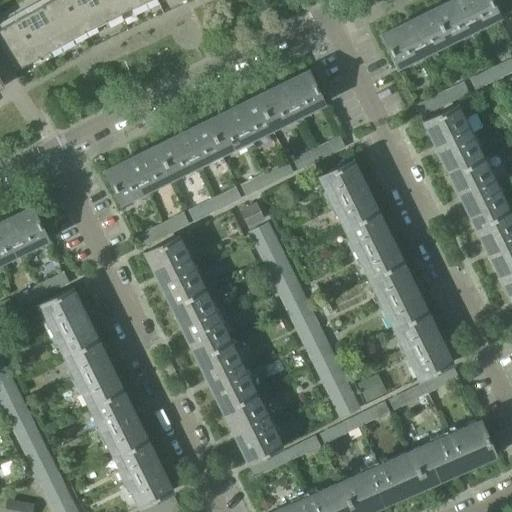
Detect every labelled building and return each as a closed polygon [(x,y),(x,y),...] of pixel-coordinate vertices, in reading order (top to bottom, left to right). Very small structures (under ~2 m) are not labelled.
[(50,0),(35,9),(7,24),(0,28),(0,48),(14,72),(43,55),(57,47),(84,33),(97,26),(120,14),(141,4),(149,0),(50,0)] [(449,0),(431,9),(447,41),(498,16),(490,0),(449,0)] [(447,41),(431,9),(380,34),(396,66),(447,41)] [(511,71),(511,62),(510,58),(501,62),(507,74),(511,71)] [(507,74),(501,62),(493,66),(499,78),(507,74)] [(499,78),(493,66),(485,70),(491,82),(499,78)] [(255,95),(271,128),(322,102),(306,70),(255,95)] [(491,82),(485,70),(477,74),(482,86),(491,82)] [(482,86),(477,74),(468,78),(474,90),(482,86)] [(468,91),(464,82),(455,86),(460,95),(468,91)] [(460,95),(455,86),(447,90),(452,99),(460,95)] [(452,99),(447,90),(439,94),(444,103),(452,99)] [(444,103),(439,94),(431,98),(436,107),(444,103)] [(271,128),(255,95),(205,120),(221,152),(271,128)] [(436,107),(431,98),(423,101),(428,111),(436,107)] [(428,111),(423,101),(416,105),(421,115),(428,111)] [(448,174),(481,158),(455,105),(422,121),(448,174)] [(205,120),(154,145),(170,177),(221,152),(205,120)] [(344,146),(339,136),(331,140),(336,150),(344,146)] [(336,150),(331,140),(323,144),(328,154),(336,150)] [(328,154),(323,144),(316,148),(320,158),(328,154)] [(170,177),(154,145),(103,170),(119,202),(170,177)] [(320,158),(316,148),(308,152),(313,162),(320,158)] [(313,162),(308,152),(300,155),(305,165),(313,162)] [(305,165),(300,155),(292,159),(297,169),(305,165)] [(481,158),(448,174),(474,226),(507,210),(481,158)] [(343,226),(376,211),(351,160),(318,176),(343,226)] [(293,172),(287,161),(279,165),(285,176),(293,172)] [(285,176),(279,165),(271,169),(277,180),(285,176)] [(277,180),(271,169),(263,173),(269,184),(277,180)] [(269,184),(263,173),(255,176),(261,188),(269,184)] [(261,188),(255,176),(247,180),(253,192),(261,188)] [(253,192),(247,180),(239,184),(245,196),(253,192)] [(241,198),(235,186),(227,190),(233,202),(241,198)] [(233,202),(227,190),(219,194),(225,206),(233,202)] [(225,206),(219,194),(211,198),(217,210),(225,206)] [(217,210),(211,198),(203,202),(209,214),(217,210)] [(247,226),(264,218),(255,201),(239,209),(247,226)] [(209,214),(203,202),(195,206),(201,218),(209,214)] [(0,220),(0,261),(46,239),(30,206),(0,220)] [(201,218),(195,206),(187,210),(193,222),(201,218)] [(511,271),(511,221),(507,210),(474,226),(499,278),(511,271)] [(401,261),(376,211),(343,226),(368,277),(401,261)] [(188,223),(183,213),(175,217),(180,227),(188,223)] [(180,227),(175,217),(168,221),(173,230),(180,227)] [(173,230),(168,221),(160,224),(165,234),(173,230)] [(271,229),(267,221),(257,226),(261,234),(271,229)] [(165,234),(160,224),(152,228),(157,238),(165,234)] [(261,234),(257,226),(247,231),(251,239),(261,234)] [(157,238),(152,228),(144,232),(149,242),(157,238)] [(275,237),(271,229),(261,234),(265,242),(275,237)] [(149,242),(144,232),(136,236),(141,246),(149,242)] [(265,242),(261,234),(251,239),(254,247),(265,242)] [(170,306),(203,290),(176,236),(144,252),(170,306)] [(279,244),(275,237),(265,242),(268,249),(279,244)] [(268,249),(265,242),(254,247),(258,254),(268,249)] [(283,252),(279,244),(268,249),(272,257),(283,252)] [(272,257),(268,249),(258,254),(262,262),(272,257)] [(287,260),(283,252),(272,257),(276,265),(287,260)] [(276,265),(272,257),(262,262),(266,270),(276,265)] [(290,268),(287,260),(276,265),(280,273),(290,268)] [(425,312),(401,261),(368,277),(393,327),(425,312)] [(280,273),(276,265),(266,270),(270,278),(280,273)] [(294,275),(290,268),(280,273),(284,281),(294,275)] [(511,271),(499,278),(511,303),(511,271)] [(69,282),(67,279),(64,272),(56,276),(61,286),(69,282)] [(284,281),(280,273),(270,278),(274,286),(284,281)] [(298,283),(294,275),(284,281),(288,288),(298,283)] [(61,286),(56,276),(48,280),(53,290),(61,286)] [(53,290),(48,280),(40,284),(45,294),(53,290)] [(288,288),(284,281),(274,286),(277,293),(288,288)] [(302,291),(298,283),(288,288),(292,296),(302,291)] [(45,294),(40,284),(32,288),(37,298),(45,294)] [(96,339),(84,316),(70,287),(38,303),(63,355),(96,339)] [(37,298),(32,288),(24,292),(29,301),(37,298)] [(292,296),(288,288),(277,293),(281,301),(292,296)] [(203,290),(170,306),(196,358),(228,342),(203,290)] [(306,299),(302,291),(292,296),(295,304),(306,299)] [(29,301),(24,292),(16,296),(21,305),(29,301)] [(295,304),(292,296),(281,301),(285,309),(295,304)] [(9,298),(0,302),(6,314),(14,309),(9,298)] [(310,307),(306,299),(295,304),(299,312),(310,307)] [(299,312),(295,304),(285,309),(289,317),(299,312)] [(313,314),(310,307),(299,312),(303,320),(313,314)] [(303,320),(299,312),(289,317),(293,325),(303,320)] [(450,363),(439,339),(425,312),(393,327),(418,379),(450,363)] [(317,322),(313,314),(303,320),(307,327),(317,322)] [(307,327),(303,320),(293,325),(297,332),(307,327)] [(321,330),(317,322),(307,327),(311,335),(321,330)] [(311,335),(307,327),(297,332),(300,340),(311,335)] [(325,338),(321,330),(311,335),(315,343),(325,338)] [(315,343),(311,335),(300,340),(304,348),(315,343)] [(329,346),(325,338),(315,343),(318,351),(329,346)] [(96,339),(63,355),(89,406),(121,390),(96,339)] [(254,394),(228,342),(196,358),(222,410),(254,394)] [(318,351),(315,343),(304,348),(308,356),(318,351)] [(333,353),(329,346),(318,351),(322,358),(333,353)] [(322,358),(318,351),(308,356),(312,363),(322,358)] [(336,361),(333,353),(322,358),(326,366),(336,361)] [(326,366),(322,358),(312,363),(316,371),(326,366)] [(340,369),(336,361),(326,366),(330,374),(340,369)] [(330,374),(326,366),(316,371),(320,379),(330,374)] [(453,367),(442,373),(447,382),(458,377),(453,367)] [(11,377),(7,369),(0,372),(0,379),(1,382),(11,377)] [(344,377),(340,369),(330,374),(334,382),(344,377)] [(447,382),(442,373),(431,378),(436,388),(447,382)] [(334,382),(330,374),(320,379),(324,387),(334,382)] [(15,385),(11,377),(1,382),(5,390),(15,385)] [(348,384),(344,377),(334,382),(338,390),(348,384)] [(374,377),(358,384),(367,402),(382,395),(374,377)] [(436,388),(431,378),(421,383),(425,393),(427,392),(436,388)] [(338,390),(334,382),(324,387),(327,395),(338,390)] [(425,393),(421,383),(410,388),(415,398),(425,393)] [(352,392),(348,384),(338,390),(341,397),(352,392)] [(19,393),(15,385),(5,390),(9,398),(19,393)] [(415,398),(410,388),(399,394),(404,403),(415,398)] [(0,402),(9,398),(5,390),(0,392),(0,402)] [(121,390),(89,406),(113,455),(145,439),(121,390)] [(341,397),(338,390),(327,395),(331,402),(341,397)] [(356,400),(352,392),(341,397),(345,405),(356,400)] [(432,404),(427,392),(425,393),(415,398),(420,409),(432,404)] [(23,401),(19,393),(9,398),(13,406),(23,401)] [(254,394),(222,410),(247,462),(280,446),(254,394)] [(404,403),(399,394),(388,399),(393,409),(404,403)] [(345,405),(341,397),(331,402),(335,410),(345,405)] [(13,406),(9,398),(0,402),(0,404),(3,411),(13,406)] [(359,408),(356,400),(345,405),(349,413),(359,408)] [(27,410),(23,401),(13,406),(17,414),(27,410)] [(389,411),(384,401),(373,406),(378,416),(389,411)] [(349,413),(345,405),(335,410),(339,418),(349,413)] [(17,414),(13,406),(3,411),(7,419),(17,414)] [(378,416),(373,406),(362,411),(367,422),(378,416)] [(31,418),(27,410),(17,414),(21,423),(31,418)] [(367,422),(362,411),(351,417),(356,427),(367,422)] [(21,423),(17,414),(7,419),(11,427),(21,423)] [(356,427),(351,417),(340,422),(345,432),(356,427)] [(35,426),(31,418),(21,423),(25,431),(35,426)] [(478,420),(408,451),(423,486),(494,455),(478,420)] [(345,432),(340,422),(329,427),(334,438),(345,432)] [(25,431),(21,423),(11,427),(15,436),(25,431)] [(39,434),(35,426),(25,431),(29,439),(39,434)] [(334,438),(329,427),(318,433),(323,443),(334,438)] [(29,439),(25,431),(15,436),(19,444),(29,439)] [(43,442),(39,434),(29,439),(33,447),(43,442)] [(319,445),(315,435),(304,441),(309,450),(319,445)] [(33,447),(29,439),(19,444),(23,452),(33,447)] [(171,490),(145,439),(113,455),(138,506),(171,490)] [(309,450),(304,441),(293,446),(298,456),(309,450)] [(47,450),(43,442),(33,447),(37,455),(47,450)] [(298,456),(293,446),(282,451),(287,461),(298,456)] [(37,455),(33,447),(23,452),(27,460),(37,455)] [(51,458),(47,450),(37,455),(41,463),(51,458)] [(287,461),(282,451),(272,456),(276,466),(287,461)] [(408,451),(338,482),(351,511),(363,511),(423,486),(408,451)] [(41,463),(37,455),(27,460),(31,468),(41,463)] [(276,466),(272,456),(261,462),(266,471),(276,466)] [(55,467),(51,458),(41,463),(45,471),(55,467)] [(266,471),(261,462),(250,467),(255,477),(266,471)] [(45,471),(41,463),(31,468),(35,476),(45,471)] [(59,475),(55,467),(45,471),(49,480),(59,475)] [(49,480),(45,471),(35,476),(39,484),(49,480)] [(63,483),(59,475),(49,480),(53,488),(63,483)] [(53,488),(49,480),(39,484),(43,493),(53,488)] [(351,511),(338,482),(270,511),(351,511)] [(67,491),(63,483),(53,488),(57,496),(67,491)] [(57,496),(53,488),(43,493),(47,501),(57,496)] [(71,499),(67,491),(57,496),(61,504),(71,499)] [(61,504),(57,496),(47,501),(51,509),(61,504)] [(179,508),(173,496),(165,500),(171,511),(179,508)] [(6,498),(5,502),(3,511),(31,511),(33,502),(6,498)] [(65,511),(75,507),(71,499),(61,504),(65,511)] [(170,511),(171,511),(165,500),(156,504),(160,511),(170,511)]
